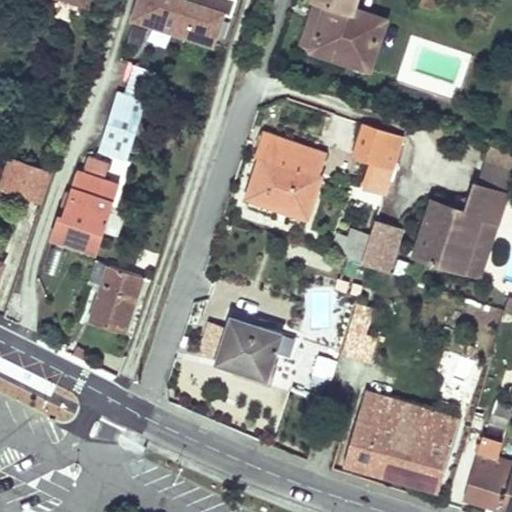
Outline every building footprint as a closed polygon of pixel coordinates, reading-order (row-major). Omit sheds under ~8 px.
[(230,16),(235,0),(136,0),(130,19),(156,28),(159,18),(174,23),(171,32),(189,38),(192,29),(215,36),(223,14),(230,16)] [(327,0),(316,0),(302,44),(368,66),(369,60),(313,42),(327,0)] [(327,0),(313,42),(369,60),(383,19),(349,7),(351,0),(327,0)] [(171,32),(174,23),(159,18),(156,28),(171,32)] [(143,28),(129,24),(124,41),(137,45),(143,28)] [(215,36),(192,29),(189,38),(212,46),(215,36)] [(144,94),(153,68),(135,61),(126,87),(144,94)] [(144,99),(119,90),(103,138),(129,147),(144,99)] [(404,136),(365,123),(355,156),(371,162),(364,184),(371,187),(370,189),(386,194),(394,169),(404,136)] [(263,132),(255,155),(264,159),(252,193),(306,212),(318,177),(326,153),(294,142),(263,132)] [(129,147),(103,138),(99,150),(125,158),(129,147)] [(511,153),(489,145),(476,183),(504,193),(511,170),(511,153)] [(52,235),(97,250),(111,207),(111,206),(119,184),(103,178),(108,162),(87,155),(81,171),(79,170),(71,192),(66,191),(52,235)] [(51,169),(12,157),(2,189),(41,201),(51,169)] [(463,209),(431,199),(413,254),(462,270),(480,216),(497,222),(506,193),(504,193),(476,183),(472,182),(463,209)] [(497,222),(480,216),(462,270),(479,276),(497,222)] [(376,223),(371,239),(363,263),(387,271),(400,230),(376,223)] [(354,233),(346,257),(363,263),(371,239),(354,233)] [(109,263),(90,320),(124,331),(143,274),(109,263)] [(232,316),(218,359),(267,376),(282,332),(232,316)] [(366,393),(358,418),(426,437),(433,413),(366,393)] [(491,420),(507,426),(511,409),(511,408),(496,404),(491,420)] [(426,437),(358,418),(345,462),(436,489),(451,443),(459,446),(466,423),(433,413),(426,437)] [(511,462),(498,457),(477,452),(463,497),(498,508),(511,464),(511,462)] [(511,511),(511,464),(498,508),(511,511)]
